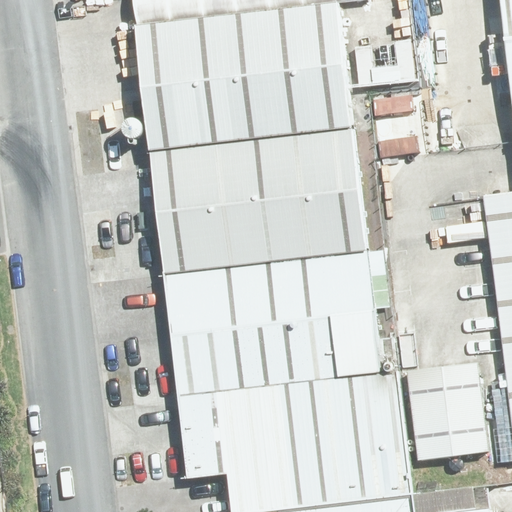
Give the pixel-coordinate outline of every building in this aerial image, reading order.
[(511,0),(500,0),(511,113),(511,0)] [(331,17),(128,38),(142,167),(345,147),(331,17)] [(358,45),(360,85),(415,82),(413,42),(358,45)] [(418,103),(379,107),(384,156),(424,152),(418,103)] [(357,264),(345,147),(142,167),(154,285),(357,264)] [(511,199),(484,202),(511,463),(511,462),(511,199)] [(357,264),(154,285),(177,511),(345,511),(398,507),(373,262),(357,264)] [(477,369),(397,377),(407,471),(487,463),(477,369)]
